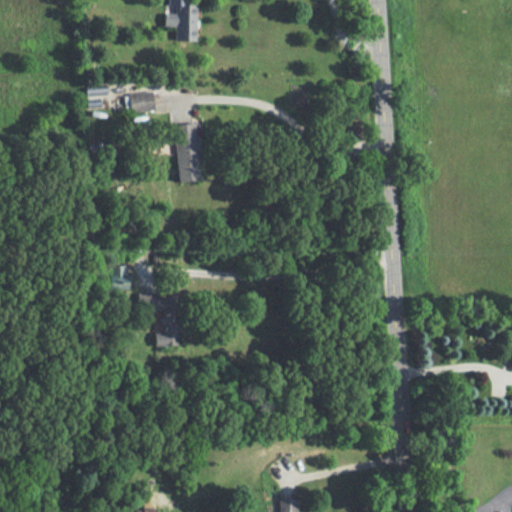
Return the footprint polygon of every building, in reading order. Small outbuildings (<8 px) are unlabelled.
[(173,40),(194,40),(195,3),(183,3),(183,0),(166,0),(166,4),(173,4),(173,12),(162,12),(162,26),(173,26),(173,40)] [(82,95),(104,94),(104,85),(82,86),(82,95)] [(151,110),(150,91),(125,92),(127,111),(151,110)] [(197,179),(195,122),(172,123),(174,180),(197,179)] [(125,264),(106,265),(107,288),(126,287),(125,264)] [(153,345),(173,344),(169,291),(135,293),(136,311),(150,310),(153,345)] [(293,511),(294,498),(277,498),(276,511),(293,511)]
